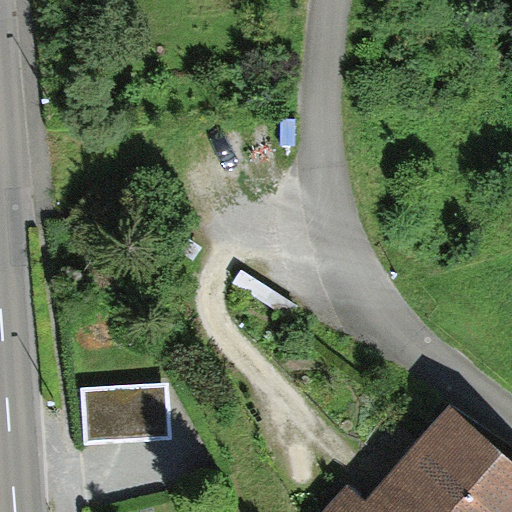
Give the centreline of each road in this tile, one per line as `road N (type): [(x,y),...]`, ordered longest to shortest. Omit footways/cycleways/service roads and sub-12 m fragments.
road 1 (residential): [(335,0),(318,177),(351,269),(421,355),(511,425)]
road 2 (primary): [(0,308),(16,511)]
